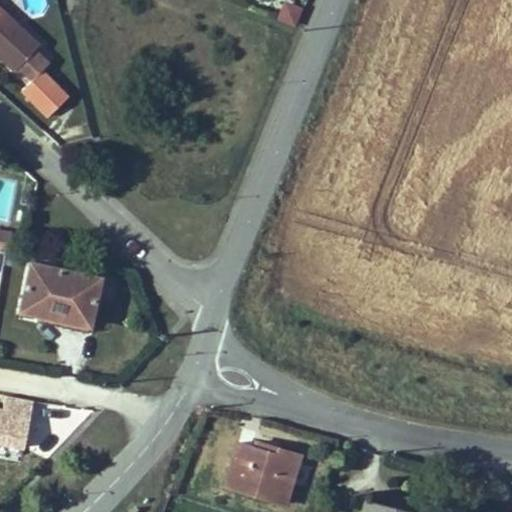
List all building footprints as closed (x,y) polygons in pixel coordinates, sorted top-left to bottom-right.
[(296,27),(303,10),(285,4),(279,20),(296,27)] [(40,44),(0,6),(0,58),(14,71),(17,68),(31,81),(49,62),(35,48),(40,44)] [(0,232),(0,248),(8,250),(11,235),(0,232)] [(31,263),(22,306),(39,310),(40,304),(49,306),(53,317),(89,325),(100,278),(31,263)] [(38,314),(53,317),(49,306),(40,304),(39,310),(38,314)] [(0,396),(0,453),(25,456),(30,399),(0,396)] [(285,504),(299,455),(278,448),(277,454),(255,447),(238,442),(225,485),(285,504)] [(277,454),(278,448),(257,442),(255,447),(277,454)] [(414,511),(365,499),(361,511),(414,511)]
